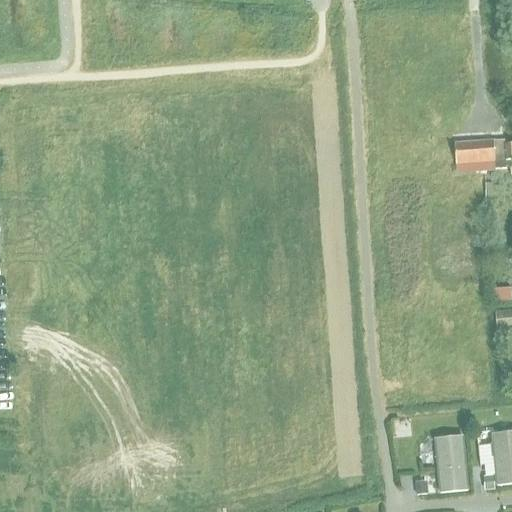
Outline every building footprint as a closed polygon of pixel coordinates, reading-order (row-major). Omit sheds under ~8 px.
[(508,170),(511,169),(511,145),(504,146),(504,142),(472,144),(472,143),(454,145),(456,166),(473,165),(473,171),(480,171),(480,164),(494,163),(494,171),(508,170)] [(509,289),(489,290),(490,302),(510,301),(509,289)] [(511,311),(493,313),(495,331),(511,329),(511,311)] [(511,440),(489,442),(493,487),(511,484),(511,440)] [(461,448),(434,450),(438,494),(465,491),(461,448)] [(491,476),(481,477),(482,488),(492,487),(491,476)] [(425,482),(413,483),(414,496),(426,495),(425,482)]
